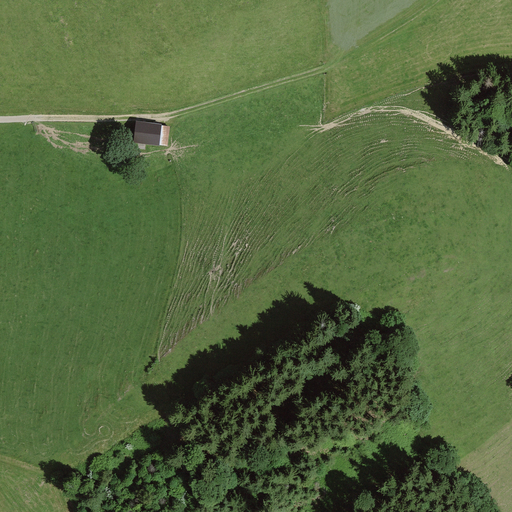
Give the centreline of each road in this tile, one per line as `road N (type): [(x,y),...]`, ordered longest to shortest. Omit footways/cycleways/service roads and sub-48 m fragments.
road 1 (track): [(324,69),(158,117),(0,119)]
road 2 (track): [(436,0),(324,69)]
